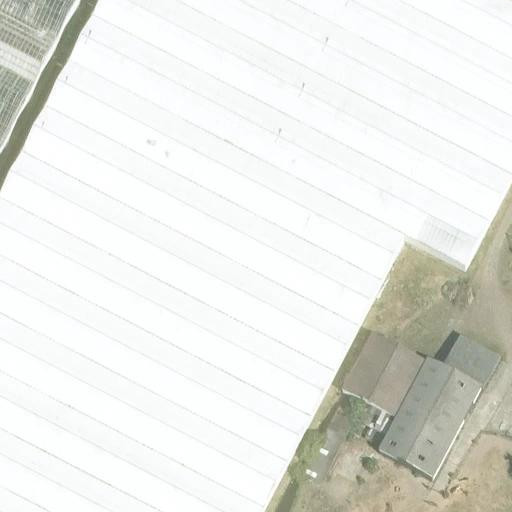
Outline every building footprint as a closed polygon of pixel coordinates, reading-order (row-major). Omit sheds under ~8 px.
[(75,10),(79,0),(0,0),(0,72),(34,90),(75,10)] [(0,511),(264,511),(403,243),(465,275),(511,183),(511,9),(494,0),(103,0),(50,103),(0,199),(0,511)] [(0,154),(34,90),(0,72),(0,154)] [(511,264),(500,285),(511,292),(511,264)] [(343,394),(364,405),(357,418),(339,409),(302,480),(320,490),(348,435),(380,452),(378,455),(433,484),(499,361),(460,341),(443,373),(425,363),(423,367),(372,340),(343,394)]
